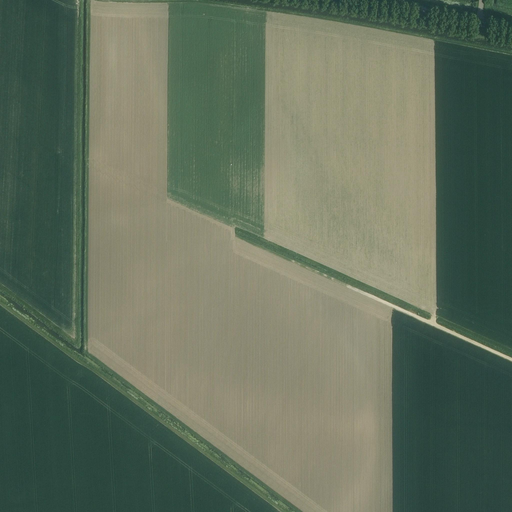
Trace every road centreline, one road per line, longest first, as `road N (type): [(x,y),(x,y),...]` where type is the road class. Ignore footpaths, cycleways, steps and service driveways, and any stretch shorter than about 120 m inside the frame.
road 1 (track): [(201,223),(511,360)]
road 2 (tertiary): [(511,27),(367,0)]
